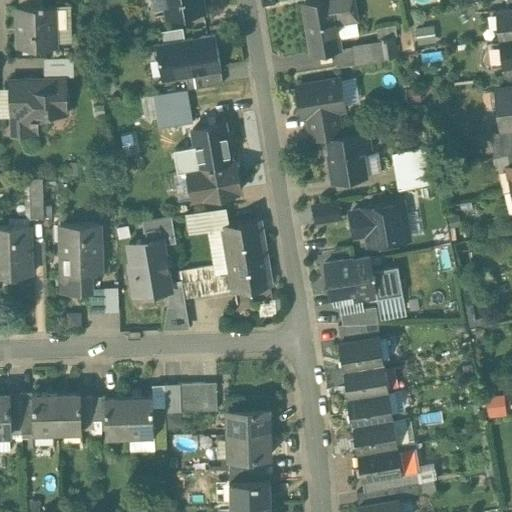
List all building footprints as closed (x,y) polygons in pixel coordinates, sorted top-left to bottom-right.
[(152,0),(153,4),(164,2),(167,17),(205,11),(202,0),(152,0)] [(322,0),(303,3),(311,53),(340,48),(336,23),(358,19),(354,0),(322,0)] [(19,6),(17,6),(18,46),(55,45),(54,5),(44,5),(19,6)] [(511,7),(508,8),(495,10),(499,38),(511,35),(511,7)] [(395,26),(377,29),(378,39),(394,36),(397,36),(395,26)] [(378,41),(353,45),(356,64),(385,59),(385,57),(381,58),(378,39),(377,29),(376,29),(378,41)] [(214,33),(156,44),(163,80),(185,75),(219,69),(221,69),(214,33)] [(511,35),(499,38),(503,65),(511,64),(511,35)] [(394,36),(378,39),(381,58),(385,57),(397,55),(394,36)] [(511,64),(503,65),(504,77),(511,76),(511,64)] [(219,69),(185,75),(188,90),(222,84),(219,69)] [(65,81),(44,81),(44,82),(37,82),(37,77),(9,78),(11,134),(37,134),(37,118),(36,118),(36,111),(45,111),(45,114),(67,113),(65,81)] [(340,79),(297,86),(302,116),(310,114),(335,110),(345,108),(340,79)] [(511,88),(495,91),(495,93),(501,92),(503,108),(497,109),(499,127),(511,125),(511,88)] [(187,89),(155,94),(157,110),(189,104),(187,89)] [(189,104),(157,110),(160,127),(193,122),(189,104)] [(335,110),(310,114),(313,135),(339,131),(335,110)] [(225,122),(193,128),(195,143),(199,166),(232,160),(225,122)] [(367,130),(327,137),(332,163),(330,164),(333,180),(366,174),(362,149),(370,148),(367,130)] [(511,130),(490,133),(493,157),(507,155),(511,153),(511,130)] [(195,143),(183,145),(188,170),(200,167),(199,166),(195,143)] [(418,149),(392,153),(399,189),(424,185),(418,149)] [(232,160),(199,166),(200,167),(188,170),(193,198),(205,196),(205,197),(238,192),(237,190),(241,189),(236,161),(232,162),(232,160)] [(42,177),(29,178),(30,218),(44,218),(42,177)] [(339,200),(313,204),(316,222),(341,218),(339,200)] [(402,201),(363,208),(363,209),(350,211),(354,234),(367,232),(369,243),(408,237),(402,201)] [(225,207),(193,213),(196,231),(224,227),(224,226),(229,225),(225,207)] [(171,216),(145,220),(149,239),(162,237),(163,242),(175,240),(171,216)] [(229,225),(224,226),(224,227),(231,268),(234,288),(234,289),(270,283),(260,220),(229,225)] [(100,222),(60,223),(61,273),(65,272),(65,273),(91,273),(101,272),(100,222)] [(30,224),(0,225),(0,275),(31,274),(30,224)] [(149,239),(128,243),(132,262),(128,263),(130,275),(134,275),(136,287),(145,293),(171,289),(163,242),(162,237),(149,239)] [(369,256),(343,261),(342,259),(326,262),(332,296),(357,292),(358,300),(376,297),(369,256)] [(219,264),(180,271),(184,296),(223,290),(219,270),(219,264)] [(231,268),(219,270),(223,290),(234,288),(231,268)] [(91,273),(65,273),(65,272),(61,273),(62,289),(92,288),(91,273)] [(118,287),(105,287),(106,312),(119,311),(118,287)] [(384,296),(388,316),(410,311),(406,292),(384,296)] [(366,323),(338,323),(341,340),(368,336),(366,323)] [(341,340),(339,341),(344,369),(384,362),(380,334),(368,336),(341,340)] [(384,362),(344,369),(348,396),(389,389),(384,362)] [(216,381),(204,382),(205,409),(217,409),(216,381)] [(192,382),(180,383),(181,410),(193,410),(192,382)] [(204,382),(192,382),(193,410),(205,409),(204,382)] [(180,383),(165,383),(166,406),(165,406),(165,411),(181,410),(180,383)] [(389,389),(348,396),(353,424),(393,417),(389,389)] [(81,390),(57,391),(58,431),(82,431),(82,428),(81,396),(81,390)] [(33,391),(21,392),(22,432),(34,432),(33,391)] [(58,431),(57,391),(33,391),(34,432),(58,431)] [(9,392),(0,392),(0,433),(10,433),(9,392)] [(21,392),(9,392),(10,433),(22,432),(21,392)] [(489,414),(509,413),(507,393),(488,394),(489,414)] [(129,394),(105,395),(106,419),(106,436),(130,435),(129,394)] [(153,394),(129,394),(130,435),(154,434),(153,406),(153,394)] [(93,395),(81,396),(82,428),(94,428),(94,419),(93,395)] [(106,419),(105,395),(93,395),(94,419),(106,419)] [(268,395),(227,396),(228,408),(268,407),(268,395)] [(165,411),(165,406),(153,406),(154,434),(166,434),(165,411)] [(268,407),(228,408),(228,432),(269,431),(268,407)] [(393,417),(353,424),(357,451),(398,445),(393,417)] [(269,431),(228,432),(229,456),(253,456),(270,455),(269,431)] [(154,434),(154,447),(167,446),(166,434),(154,434)] [(398,445),(357,451),(362,479),(402,472),(398,445)] [(253,456),(229,456),(229,468),(253,467),(253,456)] [(253,467),(229,468),(230,480),(266,479),(265,467),(253,467)] [(402,472),(362,479),(364,490),(420,481),(418,470),(402,472)] [(230,480),(230,504),(271,503),(270,479),(266,479),(230,480)] [(420,481),(364,490),(356,491),(358,503),(399,497),(422,493),(420,481)] [(399,497),(358,503),(359,511),(401,511),(399,497)] [(270,511),(271,503),(230,504),(230,511),(270,511)]
